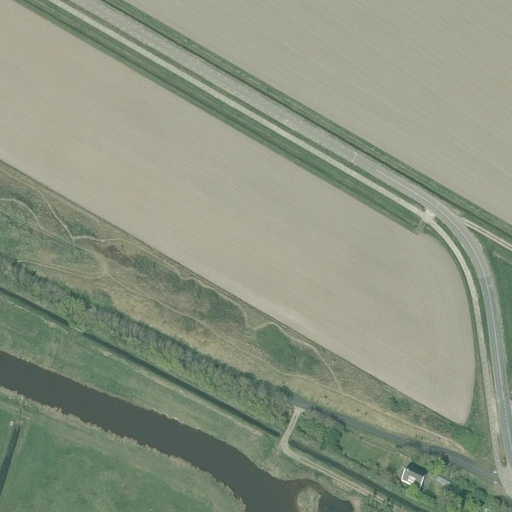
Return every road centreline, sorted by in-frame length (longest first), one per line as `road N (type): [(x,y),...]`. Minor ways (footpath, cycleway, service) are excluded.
road 1 (tertiary): [(511,454),(487,287),(453,223),(81,0)]
road 2 (unclassified): [(0,262),(253,384),(492,478),(511,476)]
